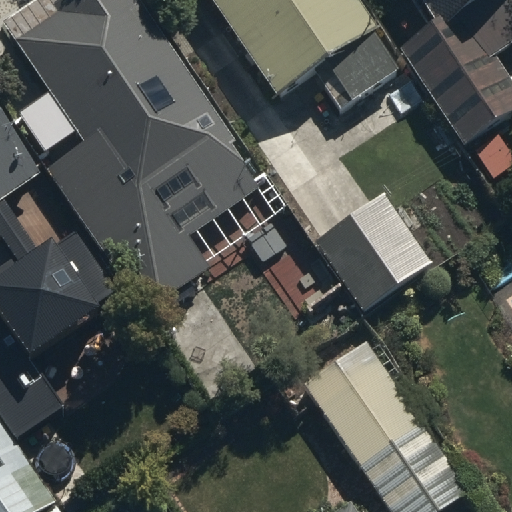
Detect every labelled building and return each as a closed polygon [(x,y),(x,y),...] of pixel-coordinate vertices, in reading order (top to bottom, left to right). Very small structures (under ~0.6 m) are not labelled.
[(129,0),(44,0),(1,30),(80,146),(46,170),(112,267),(124,259),(155,305),(206,270),(186,241),(260,191),(129,0)] [(379,50),(344,0),(199,0),(281,120),(323,92),(348,128),(400,93),(373,54),(379,50)] [(511,172),(511,160),(495,134),(511,123),(511,90),(495,66),(511,54),(511,0),(414,0),(439,37),(402,61),(437,114),(430,118),(458,159),(471,150),(494,184),(511,172)] [(0,123),(0,200),(36,176),(0,123)] [(427,273),(379,203),(317,245),(365,315),(427,273)] [(66,234),(0,277),(0,320),(29,365),(115,308),(66,234)] [(0,401),(34,378),(0,329),(0,401)] [(426,511),(459,490),(367,356),(305,399),(383,511),(426,511)] [(45,511),(0,443),(0,511),(45,511)]
